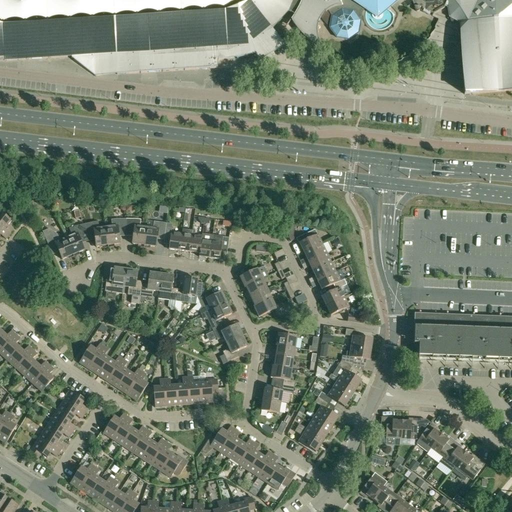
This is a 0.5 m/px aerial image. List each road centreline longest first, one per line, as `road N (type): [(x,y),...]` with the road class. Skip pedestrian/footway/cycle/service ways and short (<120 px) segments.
road 1 (primary): [(388,159),(0,113)]
road 2 (primary): [(0,137),(375,182)]
road 3 (residential): [(310,320),(313,301),(284,241),(248,240),(239,263),(223,273)]
road 4 (residential): [(511,450),(449,406),(377,390)]
road 5 (residential): [(242,424),(216,411),(143,418),(109,395)]
road 6 (residential): [(109,395),(0,307)]
road 7 (residential): [(93,264),(113,258),(223,273)]
road 8 (primary): [(511,170),(388,159)]
